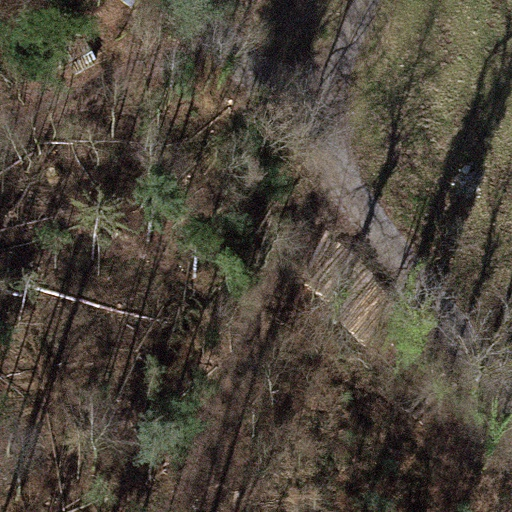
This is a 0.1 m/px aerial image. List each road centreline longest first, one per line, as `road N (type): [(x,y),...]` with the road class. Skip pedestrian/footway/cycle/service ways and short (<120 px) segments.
road 1 (track): [(511,389),(295,108),(174,0)]
road 2 (track): [(316,133),(361,0)]
